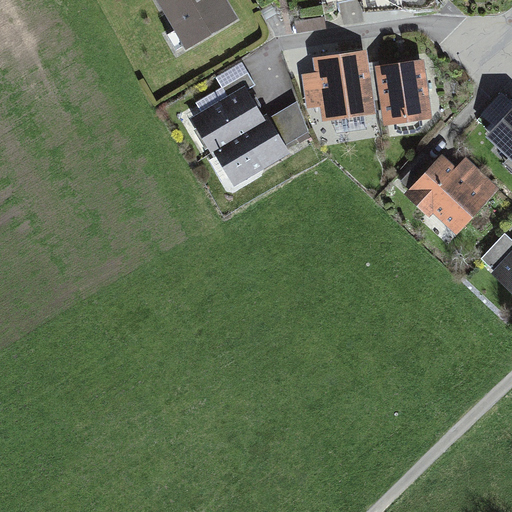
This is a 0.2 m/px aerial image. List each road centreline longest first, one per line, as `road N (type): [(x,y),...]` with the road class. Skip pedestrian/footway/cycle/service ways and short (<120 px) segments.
road 1 (residential): [(281,43),(443,22),(498,34)]
road 2 (track): [(511,377),(372,511)]
